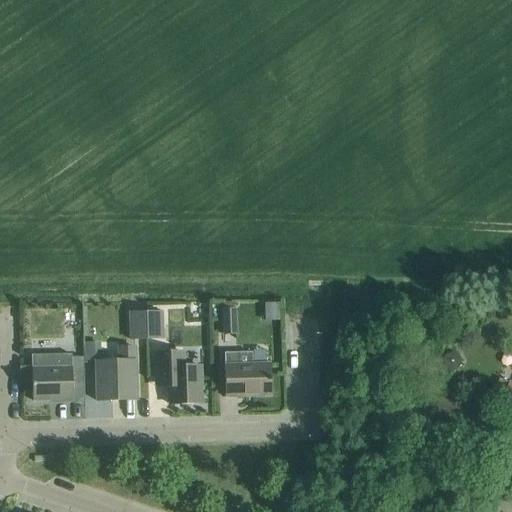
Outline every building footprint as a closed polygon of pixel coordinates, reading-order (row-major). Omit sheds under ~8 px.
[(222,310),(223,335),(236,335),(234,309),(222,310)] [(146,313),(129,314),(130,340),(147,340),(146,313)] [(147,340),(162,339),(161,313),(146,313),(147,340)] [(95,363),(96,402),(136,401),(134,348),(118,349),(118,362),(95,363)] [(156,354),(157,380),(169,379),(170,406),(201,405),(199,366),(182,367),(182,353),(156,354)] [(251,365),(251,353),(224,354),(224,366),(225,398),(271,397),(270,365),(251,365)] [(71,356),(31,356),(31,369),(32,401),(58,401),(58,403),(72,403),(72,400),(72,385),(84,385),(83,358),(71,358),(71,356)] [(495,398),(511,404),(511,384),(502,380),(495,398)] [(433,397),(426,421),(461,432),(469,408),(433,397)]
